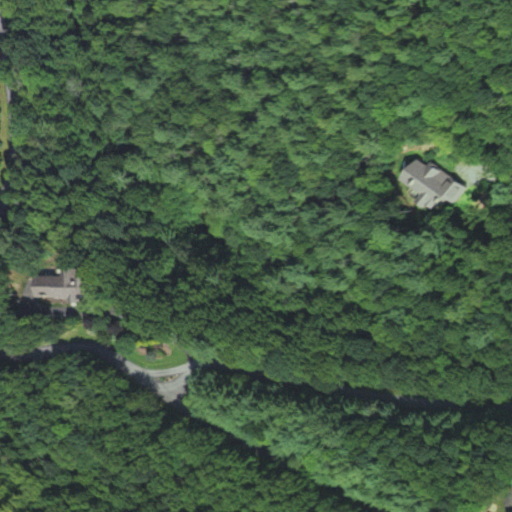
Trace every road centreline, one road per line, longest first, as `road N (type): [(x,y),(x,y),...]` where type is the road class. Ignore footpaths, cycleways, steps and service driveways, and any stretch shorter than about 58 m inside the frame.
road 1 (residential): [(376,511),(204,421),(101,350),(0,352),(2,201),(15,152),(0,24)]
road 2 (residential): [(195,365),(399,400),(511,408)]
